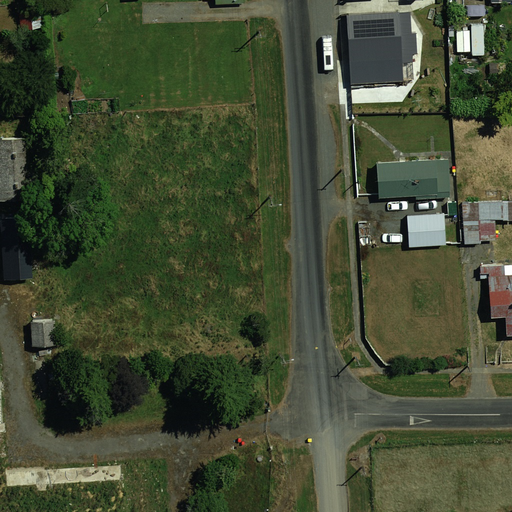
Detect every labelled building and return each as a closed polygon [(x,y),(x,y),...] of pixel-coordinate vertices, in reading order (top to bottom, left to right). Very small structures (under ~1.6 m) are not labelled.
[(396,36),(396,14),(350,14),(350,57),(383,57),(383,36),(396,36)] [(488,22),(472,23),(473,59),(488,58),(488,22)] [(26,133),(0,133),(0,202),(27,202),(26,133)] [(378,166),(379,202),(449,199),(447,164),(378,166)] [(496,223),(511,222),(510,198),(463,200),(465,245),(497,244),(496,223)] [(32,209),(0,210),(0,223),(2,285),(35,283),(32,209)] [(445,215),(407,216),(408,248),(446,248),(445,215)] [(505,321),(506,340),(511,339),(511,261),(481,263),(482,292),(491,292),(492,321),(505,321)] [(57,314),(31,314),(31,351),(57,351),(57,314)] [(0,511),(142,511),(140,481),(0,491),(0,511)]
